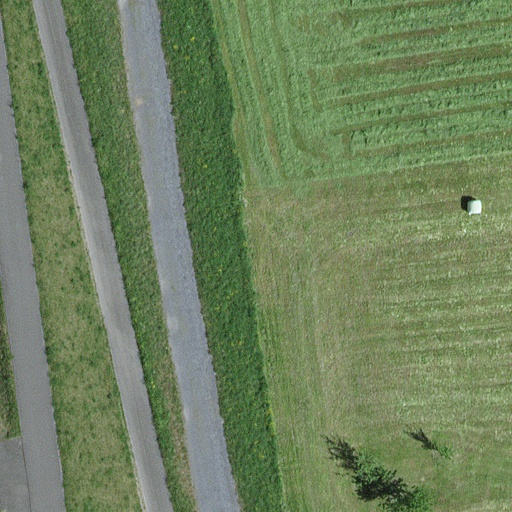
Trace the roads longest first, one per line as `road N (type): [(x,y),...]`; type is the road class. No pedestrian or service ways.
road 1 (track): [(157,511),(33,0)]
road 2 (track): [(134,0),(218,511)]
